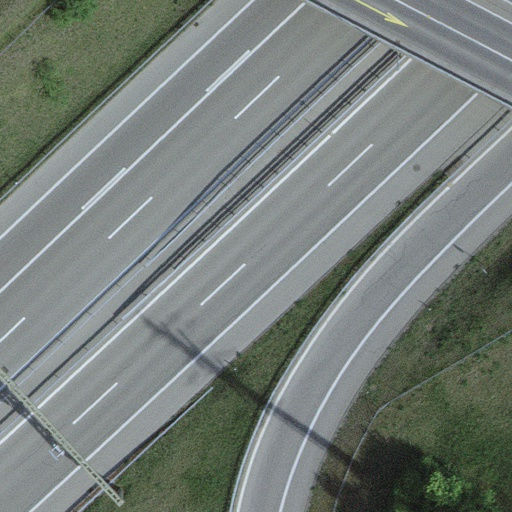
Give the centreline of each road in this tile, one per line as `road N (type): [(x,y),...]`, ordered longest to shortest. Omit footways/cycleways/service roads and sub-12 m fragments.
road 1 (motorway): [(0,486),(511,12)]
road 2 (motorway): [(330,27),(0,341)]
road 3 (motorway): [(260,511),(280,437),(312,372),(435,221),(511,149)]
road 4 (motorway): [(364,0),(511,76)]
